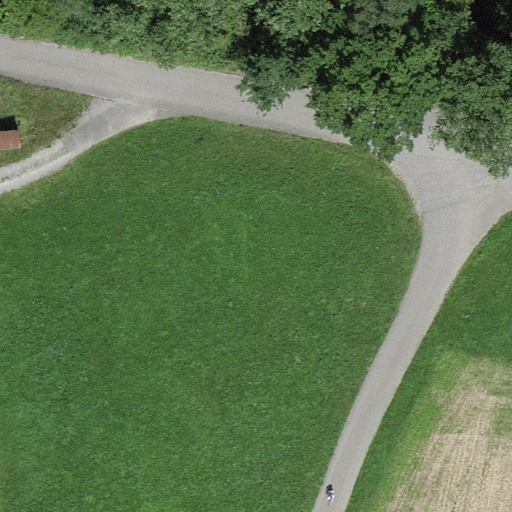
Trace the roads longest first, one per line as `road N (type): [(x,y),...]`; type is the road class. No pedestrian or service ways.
road 1 (track): [(0,50),(366,124),(495,198)]
road 2 (track): [(337,511),(429,284),(495,198),(511,188)]
